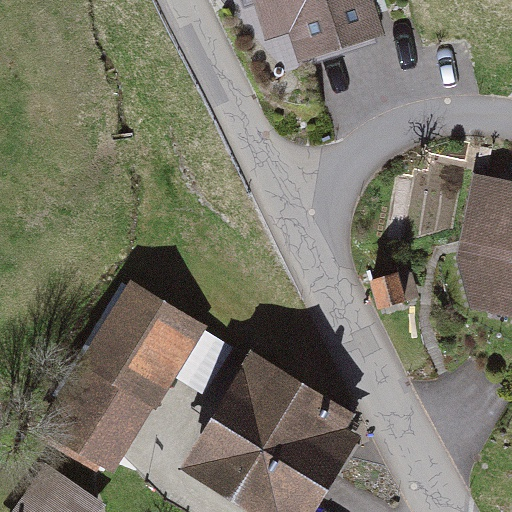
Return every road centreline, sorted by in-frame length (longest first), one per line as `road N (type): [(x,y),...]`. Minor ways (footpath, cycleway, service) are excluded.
road 1 (residential): [(467,511),(285,234)]
road 2 (residential): [(285,234),(422,120),(511,123)]
road 3 (residential): [(285,234),(233,110),(200,0)]
